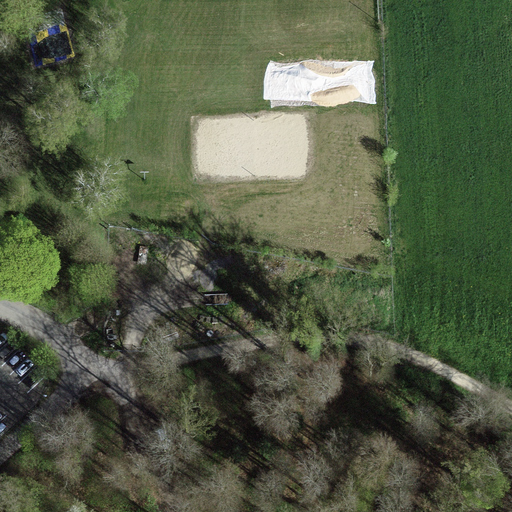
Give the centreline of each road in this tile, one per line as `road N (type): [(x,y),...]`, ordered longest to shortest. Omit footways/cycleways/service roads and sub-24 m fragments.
road 1 (track): [(511,399),(404,341),(351,333),(82,372)]
road 2 (residential): [(0,309),(44,324),(71,344),(82,372),(0,456)]
